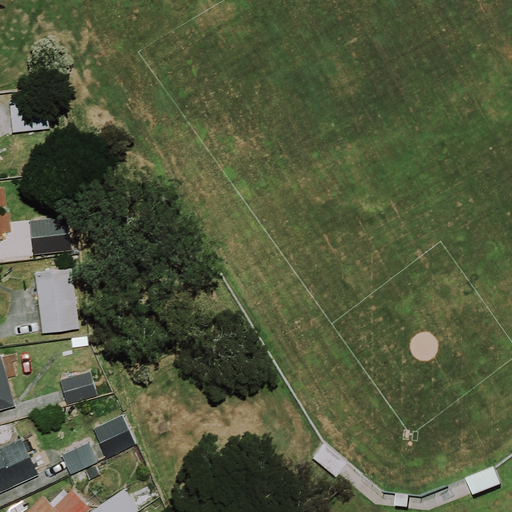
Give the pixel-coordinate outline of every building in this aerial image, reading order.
[(47,99),(11,102),(13,132),(49,130),(47,99)] [(24,260),(23,244),(2,245),(4,262),(24,260)] [(61,276),(60,268),(35,272),(44,333),(77,328),(69,274),(61,276)] [(42,365),(40,350),(24,352),(25,367),(42,365)] [(0,408),(17,404),(3,354),(0,355),(0,408)] [(74,384),(72,374),(60,378),(67,403),(110,392),(105,375),(74,384)] [(132,446),(120,419),(95,430),(108,457),(132,446)] [(0,491),(42,472),(24,434),(0,445),(0,491)] [(99,460),(90,441),(63,454),(71,473),(99,460)] [(137,511),(139,511),(124,486),(91,506),(72,487),(65,494),(56,484),(27,511),(137,511)]
